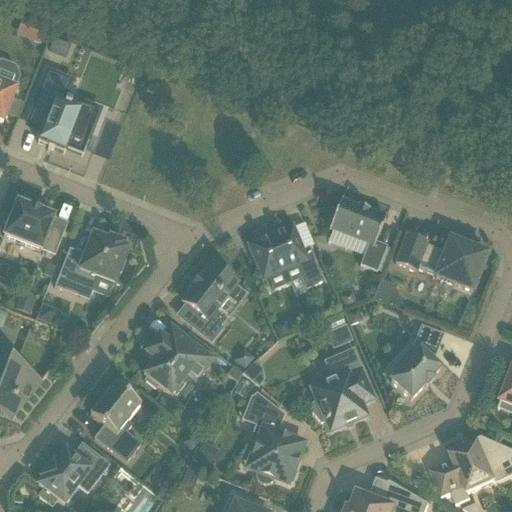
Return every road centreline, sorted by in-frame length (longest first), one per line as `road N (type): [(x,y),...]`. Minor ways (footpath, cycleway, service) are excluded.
road 1 (unclassified): [(511,189),(53,0)]
road 2 (residential): [(189,240),(337,177),(505,238),(511,255)]
road 3 (residential): [(511,277),(455,415),(328,472),(313,511)]
road 4 (residential): [(9,467),(189,240)]
road 5 (residential): [(0,165),(189,240)]
